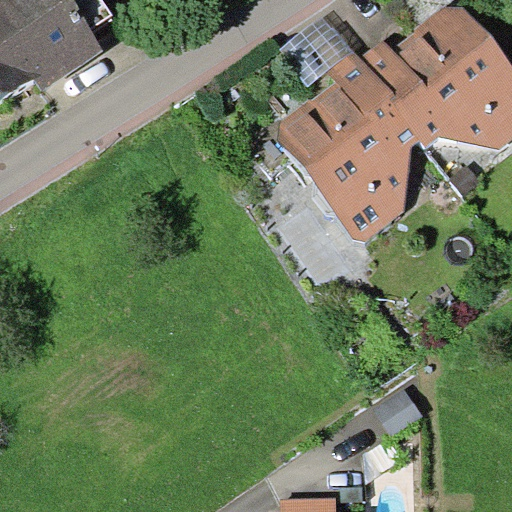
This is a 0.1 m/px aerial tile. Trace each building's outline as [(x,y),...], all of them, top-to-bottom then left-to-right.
[(0,108),(80,56),(43,0),(20,0),(0,13),(0,108)] [(393,73),(378,53),(356,71),(413,148),(419,156),(434,144),(471,149),(488,136),(491,111),(511,94),(487,62),(479,62),(450,24),(435,23),(417,36),(416,50),(418,53),(393,73)] [(401,157),(413,148),(356,71),(350,63),(326,82),(341,101),(316,120),(314,118),(300,115),(282,129),(280,144),(310,182),(308,189),(333,222),(329,225),(348,248),(359,250),(386,229),(387,217),(380,208),(396,195),(401,157)] [(425,203),(429,212),(436,218),(446,219),(455,215),(461,210),(439,181),(432,186),(426,194),(425,203)] [(411,422),(395,396),(369,412),(385,438),(411,422)]
